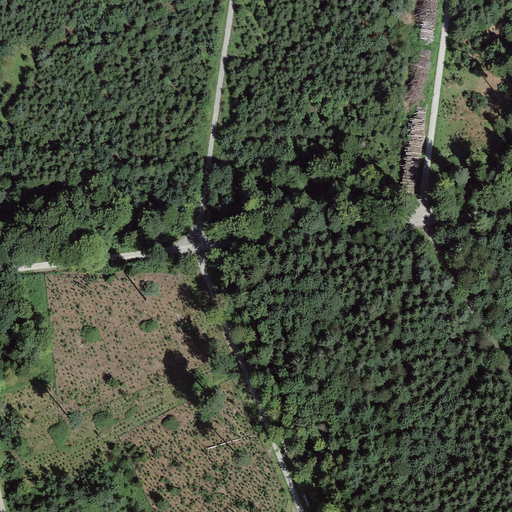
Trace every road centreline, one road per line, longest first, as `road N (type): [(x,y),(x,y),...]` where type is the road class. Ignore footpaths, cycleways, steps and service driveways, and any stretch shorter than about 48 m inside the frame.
road 1 (track): [(233,0),(195,245),(302,511)]
road 2 (track): [(0,271),(417,220)]
road 3 (track): [(417,220),(449,0)]
road 4 (track): [(511,371),(417,220)]
